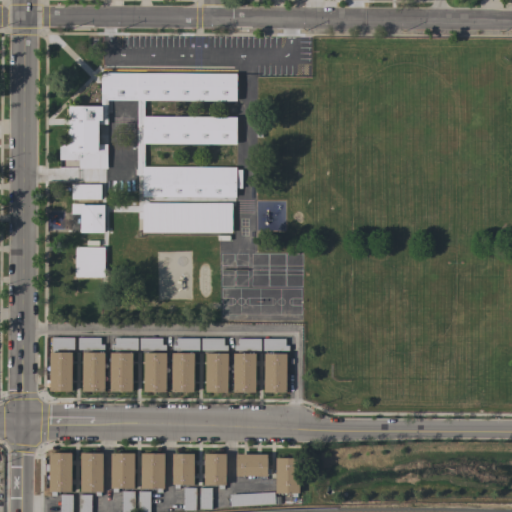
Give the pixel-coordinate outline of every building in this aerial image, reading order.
[(236,73),(236,101),(143,100),(143,116),(236,117),(241,117),(241,123),(236,123),(235,144),(143,144),(143,167),(235,167),(235,169),(241,170),(241,188),(235,188),(235,197),(142,196),(142,175),(136,175),(137,100),(107,100),(107,124),(98,124),(98,144),(106,144),(106,168),(78,168),(78,159),(59,159),(59,144),(68,144),(68,106),(100,106),(100,72),(236,73)] [(102,184),(102,199),(71,199),(71,184),(102,184)] [(79,232),(80,213),(70,213),(70,203),(83,203),(83,204),(104,205),(103,232),(79,232)] [(142,232),(142,203),(231,203),(231,232),(142,232)] [(103,247),(103,277),(74,277),(74,247),(103,247)] [(73,337),(73,349),(56,349),(56,352),(71,352),(71,391),(49,391),(49,352),(51,352),(51,337),(73,337)] [(77,349),(77,337),(100,337),(100,344),(103,344),(103,349),(77,349)] [(137,338),(136,350),(110,350),(110,344),(114,344),(114,338),(137,338)] [(139,350),(139,338),(161,338),(161,345),(165,345),(165,350),(139,350)] [(198,338),(198,350),(172,350),(172,345),(176,345),(176,338),(198,338)] [(223,338),(223,345),(226,345),(227,350),(201,350),(200,338),(223,338)] [(260,338),(260,350),(234,350),(234,345),(237,345),(237,338),(260,338)] [(284,338),(284,345),(288,345),(288,351),(262,351),(262,338),(284,338)] [(104,391),(82,391),(82,352),(104,352),(104,391)] [(132,392),(109,392),(110,353),(132,353),(132,392)] [(165,392),(143,391),(143,353),(166,353),(165,392)] [(193,392),(171,392),(171,353),(193,353),(193,392)] [(227,392),(204,392),(205,353),(227,353),(227,392)] [(255,392),(232,392),(233,353),(255,353),(255,392)] [(286,392),(263,392),(264,353),(286,354),(286,392)] [(71,492),(48,492),(48,452),(71,453),(71,492)] [(102,492),(100,492),(100,495),(95,495),(95,492),(80,492),(80,453),(102,453),(102,492)] [(110,453),(134,453),(134,488),(117,488),(117,492),(112,492),(112,488),(110,488),(110,453)] [(164,489),(161,489),(161,492),(156,492),(156,488),(140,488),(140,453),(164,453),(164,489)] [(193,485),(179,485),(178,488),(173,488),(173,484),(172,484),(172,453),(193,454),(193,485)] [(225,485),(223,485),(223,489),(218,489),(218,485),(203,485),(204,453),(225,454),(225,485)] [(235,454),(267,455),(267,469),(270,469),(270,474),(266,474),(266,476),(235,476),(235,454)] [(275,458),(298,458),(298,493),(275,493),(275,458)] [(195,510),(183,510),(183,487),(195,487),(195,510)] [(211,509),(199,509),(199,488),(211,488),(211,509)] [(133,511),(121,511),(121,491),(133,491),(133,511)] [(149,511),(137,511),(137,491),(149,491),(149,511)] [(229,506),(229,494),(273,492),(274,498),(278,498),(278,502),(274,503),(274,504),(229,506)] [(71,511),(59,511),(59,494),(72,494),(71,511)] [(78,511),(79,494),(90,494),(90,511),(78,511)]
